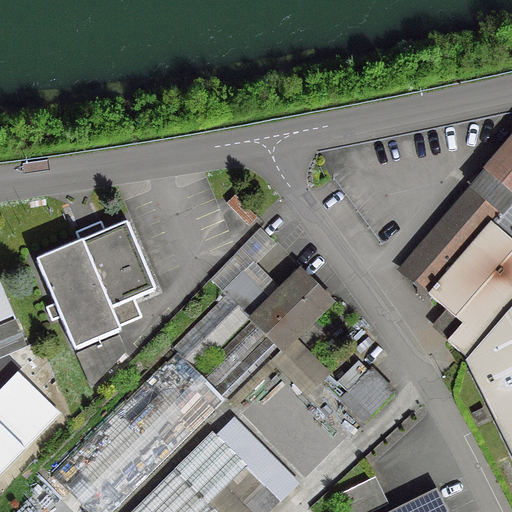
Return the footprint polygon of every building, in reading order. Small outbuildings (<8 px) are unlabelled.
[(511,139),(484,172),(511,195),(511,139)] [(489,225),(511,197),(511,195),(484,172),(400,269),(427,293),(489,225)] [(511,244),(489,225),(427,293),(426,295),(460,325),(445,342),(466,360),(464,362),(511,458),(511,244)] [(244,271),(270,297),(279,288),(254,263),(275,242),(261,228),(210,279),(223,292),(244,271)] [(124,229),(79,249),(109,318),(154,298),(124,229)] [(118,339),(109,318),(79,249),(33,268),(72,359),(118,339)] [(335,301),(301,266),(279,288),(270,297),(244,271),(223,292),(224,293),(274,344),(283,352),(297,338),(335,301)] [(0,321),(11,317),(0,289),(0,321)] [(177,352),(53,474),(89,511),(113,511),(225,399),(222,396),(274,344),(224,293),(174,348),(177,352)] [(22,319),(0,328),(0,344),(7,359),(34,346),(22,319)] [(331,373),(297,338),(283,352),(272,361),(308,396),(331,373)] [(347,391),(369,370),(359,360),(337,381),(347,391)] [(347,391),(341,398),(365,422),(396,390),(373,367),(369,370),(347,391)] [(235,416),(216,435),(247,466),(282,501),(301,483),(235,416)] [(213,431),(131,511),(216,511),(209,504),(247,466),(216,435),(213,431)] [(340,494),(348,511),(371,511),(389,503),(376,477),(340,494)] [(445,511),(434,489),(388,511),(445,511)]
